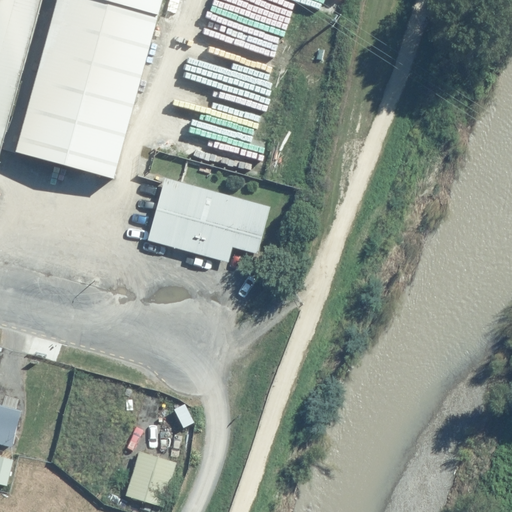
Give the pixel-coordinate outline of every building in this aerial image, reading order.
[(0,0),(0,169),(46,0),(0,0)] [(275,204),(174,177),(157,240),(234,261),(240,242),(263,248),(275,204)] [(1,404),(0,404),(0,445),(14,449),(24,411),(20,410),(23,398),(4,393),(1,404)] [(187,402),(176,409),(188,430),(200,424),(187,402)] [(169,506),(181,462),(142,452),(130,496),(169,506)] [(16,459),(0,455),(0,484),(11,487),(16,459)]
